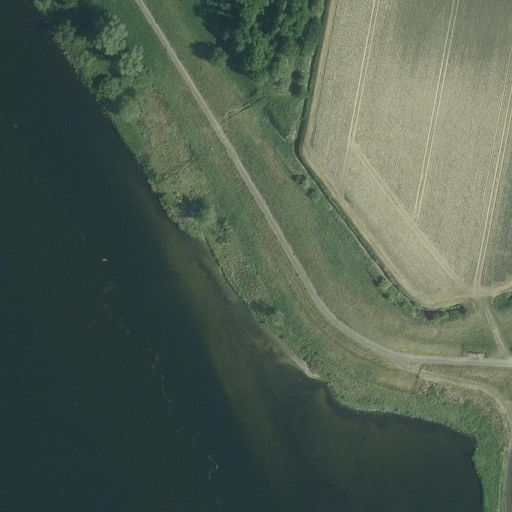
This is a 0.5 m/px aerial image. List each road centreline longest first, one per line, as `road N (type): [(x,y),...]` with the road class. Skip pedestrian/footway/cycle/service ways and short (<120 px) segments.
road 1 (unclassified): [(511,364),(393,357),(340,326),(137,0)]
road 2 (track): [(203,0),(234,49),(273,62),(304,30),(309,0)]
